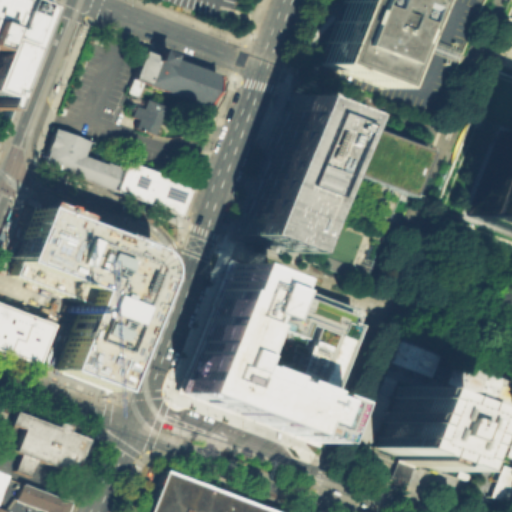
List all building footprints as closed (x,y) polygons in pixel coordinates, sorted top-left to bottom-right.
[(0,0),(0,96),(35,5),(25,1),(25,0),(0,0)] [(328,0),(304,64),(435,114),(478,0),(328,0)] [(511,245),(429,213),(485,68),(505,16),(511,18),(511,27),(508,38),(511,39),(511,245)] [(213,72),(201,106),(139,82),(134,95),(123,91),(139,49),(149,53),(151,49),(213,72)] [(271,129),(285,93),(335,112),(423,145),(405,194),(316,161),(281,253),(231,234),(271,129)] [(160,105),(149,134),(129,126),(133,117),(127,114),(131,104),(137,107),(141,97),(160,105)] [(111,190),(81,179),(37,162),(43,148),(50,127),(85,139),(79,155),(100,162),(101,160),(120,167),(111,190)] [(175,214),(111,190),(120,167),(122,159),(186,183),(175,214)] [(1,275),(26,205),(139,245),(146,250),(150,257),(152,263),(152,270),(109,390),(48,369),(72,301),(1,275)] [(173,389),(221,261),(358,312),(309,441),(173,389)] [(0,350),(31,361),(45,323),(0,306),(0,350)] [(425,375),(377,357),(385,335),(433,353),(425,375)] [(439,381),(447,359),(511,383),(502,405),(439,381)] [(392,459),(393,455),(370,446),(393,384),(417,392),(418,388),(435,395),(434,399),(457,408),(434,470),(410,461),(408,465),(392,459)] [(0,436),(0,445),(18,452),(14,462),(11,469),(27,475),(30,468),(34,458),(70,472),(84,438),(64,431),(66,425),(54,421),(53,425),(11,409),(0,436)] [(511,420),(511,459),(499,454),(511,420)] [(408,465),(401,486),(384,479),(392,459),(408,465)] [(495,463),(511,469),(511,481),(504,502),(483,495),(495,463)] [(142,511),(159,469),(227,495),(272,511),(142,511)] [(10,499),(15,488),(11,486),(13,480),(66,501),(61,511),(40,511),(41,511),(10,499)] [(0,511),(2,511),(4,508),(6,508),(8,499),(0,496),(0,511)]
